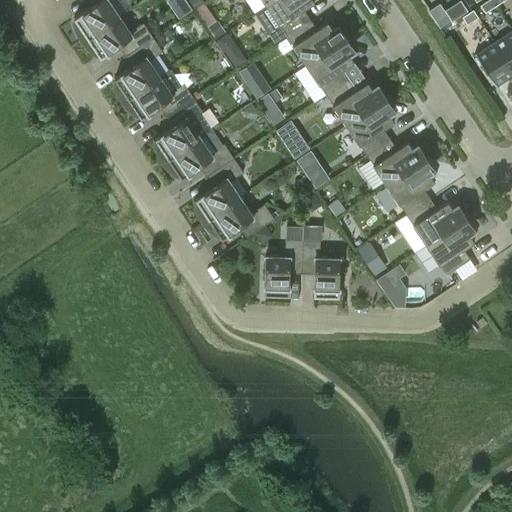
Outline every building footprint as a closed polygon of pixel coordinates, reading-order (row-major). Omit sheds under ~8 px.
[(80,38),(81,40),(119,15),(108,0),(93,0),(95,2),(74,17),(76,19),(73,21),(74,26),(76,30),(78,34),(80,38)] [(313,0),(271,0),(266,4),(254,12),(274,42),(286,34),(310,18),(303,8),(314,1),(313,0)] [(460,0),(459,0),(445,10),(452,19),(454,18),(460,13),(466,9),(460,0)] [(485,12),(496,5),(493,0),(486,0),(480,4),(485,12)] [(467,24),(478,16),(473,9),(462,16),(467,24)] [(129,31),(119,15),(81,40),(82,42),(85,46),(88,49),(92,52),(96,55),(99,53),(101,56),(122,42),(129,52),(153,36),(143,22),(129,31)] [(310,18),(286,34),(293,44),(306,64),(341,41),(327,21),(316,28),(310,18)] [(216,21),(208,26),(215,37),(223,32),(216,21)] [(232,31),(221,37),(236,64),(248,58),(232,31)] [(511,31),(495,43),(511,68),(511,31)] [(162,51),(153,36),(129,52),(135,63),(115,77),(116,80),(114,82),(115,86),(116,91),(118,95),(120,99),(122,101),(159,75),(149,60),(162,51)] [(341,41),(306,64),(319,84),(326,94),(350,78),(343,68),(354,61),(341,41)] [(509,79),(511,76),(511,68),(495,43),(477,54),(475,51),(474,52),(497,86),(498,86),(496,83),(507,76),(509,79)] [(269,87),(253,62),(239,71),(256,96),(269,87)] [(171,68),(159,75),(122,101),(124,104),(127,108),(129,109),(132,113),(136,115),(139,113),(141,116),(162,102),(169,113),(193,96),(183,82),(181,83),(171,68)] [(350,78),(326,94),(332,104),(346,124),(381,101),(367,81),(356,88),(350,78)] [(203,111),(193,96),(169,113),(176,123),(155,137),(157,140),(154,142),(154,144),(155,146),(156,151),(158,155),(161,159),(162,161),(212,127),(202,112),(203,111)] [(381,101),(346,124),(359,144),(366,154),(390,138),(383,128),(394,121),(381,101)] [(252,104),(243,110),(247,116),(253,117),(259,113),(252,104)] [(277,107),(267,114),(274,123),(283,116),(277,107)] [(276,130),(285,143),(300,134),(291,120),(276,130)] [(223,143),(212,127),(162,161),(165,165),(166,166),(169,170),(173,173),(176,176),(179,174),(181,177),(202,163),(209,173),(233,157),(224,142),(223,143)] [(390,138),(366,154),(373,164),(372,164),(386,184),(421,160),(407,140),(396,148),(390,138)] [(296,159),(305,171),(318,162),(310,150),(296,159)] [(243,171),(233,157),(209,173),(216,183),(195,198),(197,200),(194,202),(195,207),(196,209),(198,213),(200,217),(202,221),(240,196),(229,180),(243,171)] [(421,160),(386,184),(399,204),(406,214),(430,198),(423,188),(434,180),(421,160)] [(306,178),(295,184),(301,194),(312,188),(306,178)] [(315,192),(304,199),(311,209),(322,202),(315,192)] [(240,196),(202,221),(205,225),(206,227),(210,230),(213,233),(217,236),(220,234),(222,237),(243,223),(250,234),(274,217),(264,203),(250,212),(240,196)] [(430,198),(406,214),(412,224),(426,244),(461,220),(447,200),(436,208),(430,198)] [(336,199),(328,206),(336,215),(344,208),(336,199)] [(461,220),(426,244),(439,263),(446,273),(470,258),(463,248),(474,240),(461,220)] [(303,232),(302,238),(321,239),(321,225),(303,224),(303,225),(303,232)] [(285,232),(285,240),(302,240),(302,238),(303,232),(303,225),(285,225),(285,232)] [(265,255),(264,293),(268,293),(268,298),(284,298),(284,293),(288,293),(289,268),(302,268),(302,240),(285,240),(285,255),(265,255)] [(302,240),(302,268),(314,269),(314,294),(318,294),(318,299),(334,300),(334,294),(338,294),(339,257),(319,256),(320,241),(302,240)] [(370,243),(359,250),(375,275),(387,268),(370,243)] [(378,279),(389,297),(405,287),(399,277),(406,273),(400,264),(378,279)]
